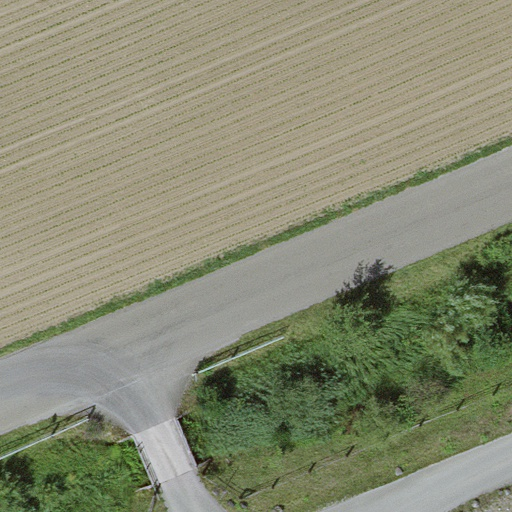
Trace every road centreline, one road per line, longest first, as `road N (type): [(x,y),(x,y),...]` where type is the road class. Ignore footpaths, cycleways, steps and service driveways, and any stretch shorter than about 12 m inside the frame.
road 1 (residential): [(0,390),(511,174)]
road 2 (unknown): [(122,338),(206,511)]
road 3 (unknown): [(406,511),(511,450)]
